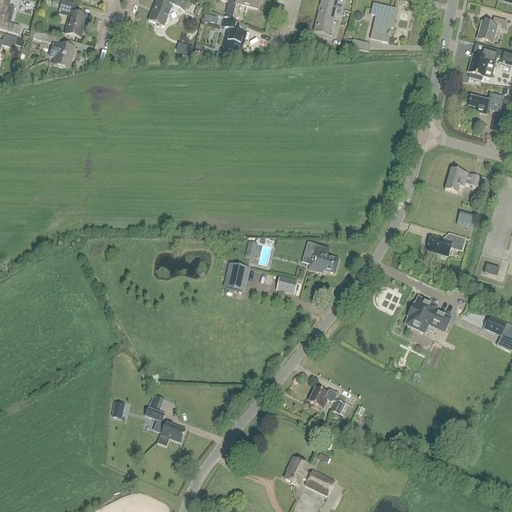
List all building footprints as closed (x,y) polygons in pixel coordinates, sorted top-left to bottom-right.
[(0,0),(0,31),(17,36),(19,28),(10,25),(14,9),(8,7),(10,0),(0,0)] [(157,0),(148,22),(163,28),(172,7),(184,12),(188,4),(177,0),(164,0),(163,3),(157,0)] [(232,20),(234,12),(235,5),(257,10),(259,0),(236,0),(236,1),(232,0),(228,0),(224,18),(232,20)] [(321,0),(318,0),(316,10),(334,15),(337,4),(321,0)] [(61,1),(58,15),(69,18),(65,35),(80,39),(86,18),(77,15),(79,6),(61,1)] [(394,24),(397,11),(373,6),(371,16),(376,17),(370,41),(387,44),(391,23),(394,24)] [(332,26),(334,15),(316,10),(313,21),(332,26)] [(507,23),(493,19),(491,26),(482,23),(477,41),(492,45),(496,30),(504,32),(507,23)] [(332,26),(313,21),(310,32),(329,37),(332,26)] [(240,55),(243,41),(247,41),(249,35),(237,32),(239,25),(223,22),(222,28),(228,30),(223,51),(219,50),(240,55)] [(31,34),(24,32),(22,38),(29,40),(31,34)] [(50,44),(52,38),(34,33),(32,40),(50,44)] [(0,50),(1,46),(13,50),(14,46),(23,49),(25,42),(6,37),(4,43),(0,41),(0,50)] [(344,46),(343,48),(344,49),(351,50),(352,41),(345,40),(344,46)] [(351,50),(368,54),(370,45),(352,41),(351,50)] [(49,64),(73,70),(69,69),(74,50),(77,51),(53,44),(50,55),(51,58),(55,59),(53,65),(49,64)] [(194,52),(192,61),(199,63),(202,54),(194,52)] [(481,82),(482,78),(490,80),(496,60),(500,61),(499,65),(511,68),(511,56),(502,54),(501,57),(483,52),(481,59),(473,56),(468,74),(470,75),(469,79),(468,79),(481,83),(481,82)] [(470,98),(468,108),(475,110),(475,114),(485,116),(486,111),(500,114),(503,98),(489,95),(489,96),(488,102),(470,98)] [(503,118),(493,116),(490,132),(500,134),(503,118)] [(481,190),(484,180),(472,176),(468,175),(450,170),(444,191),(457,195),(459,188),(464,189),(465,185),(481,190)] [(455,226),(472,230),(475,220),(458,215),(455,226)] [(446,258),(447,257),(448,257),(450,250),(462,253),(465,240),(448,235),(446,243),(430,238),(427,251),(439,255),(439,256),(440,258),(444,259),(446,258)] [(245,252),(254,254),(256,245),(247,243),(245,252)] [(323,272),(334,275),(338,260),(327,257),(329,250),(315,246),(308,271),(322,275),(323,272)] [(249,269),(228,264),(223,289),(244,293),(249,269)] [(500,270),(486,266),(484,274),(497,278),(500,270)] [(460,270),(451,267),(449,273),(458,276),(460,270)] [(279,280),(276,292),(294,296),(296,284),(279,280)] [(421,334),(421,333),(423,333),(427,325),(443,332),(449,319),(434,312),(436,308),(418,300),(415,307),(412,306),(407,317),(409,318),(406,325),(414,329),(413,331),(421,334)] [(511,328),(506,326),(490,318),(486,327),(502,335),(501,337),(511,341),(511,328)] [(315,389),(308,403),(323,410),(327,402),(331,403),(333,402),(336,397),(335,395),(329,392),(327,393),(326,394),(315,389)] [(330,413),(347,420),(351,409),(336,402),(330,413)] [(115,404),(112,417),(118,419),(120,411),(123,412),(124,406),(115,404)] [(165,415),(147,408),(143,418),(161,424),(165,415)] [(355,415),(361,418),(365,411),(358,408),(355,415)] [(180,444),(185,432),(165,424),(161,437),(159,443),(160,446),(163,447),(167,446),(169,440),(180,444)] [(414,455),(411,454),(408,455),(406,458),(407,462),(410,463),(414,462),(415,459),(414,455)] [(289,467),(290,468),(284,480),(298,487),(302,480),(307,483),(305,487),(326,498),(334,483),(312,472),(310,476),(305,474),(308,467),(293,459),(289,467)]
